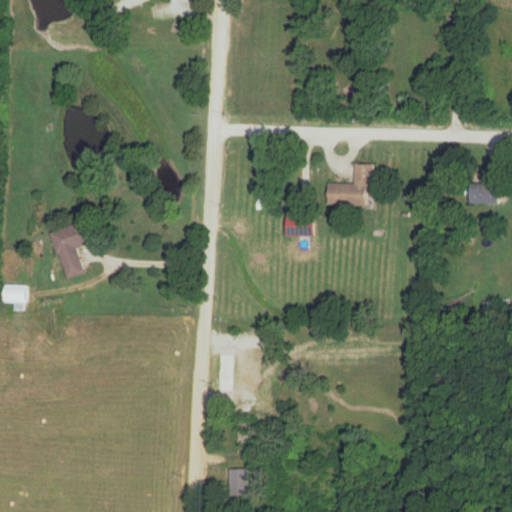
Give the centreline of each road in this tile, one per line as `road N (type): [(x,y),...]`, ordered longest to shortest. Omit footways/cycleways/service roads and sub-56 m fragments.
road 1 (residential): [(193,511),(220,0)]
road 2 (residential): [(511,136),(215,128)]
road 3 (residential): [(467,136),(451,106),(460,0)]
